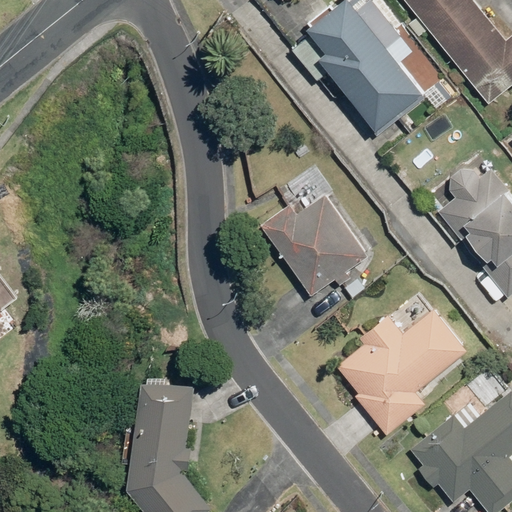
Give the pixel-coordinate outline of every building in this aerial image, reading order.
[(365,0),(359,5),(354,0),(336,0),(308,23),(313,29),(312,29),(327,47),(318,54),(353,97),(354,95),(376,122),(394,107),(396,109),(424,86),(401,58),(414,48),(375,0),(365,0)] [(407,0),(489,101),(511,82),(511,31),(507,35),(478,0),(407,0)] [(455,194),(439,208),(509,295),(511,292),(511,194),(508,190),(510,188),(492,165),(481,174),(474,165),(462,164),(451,173),(450,187),(455,194)] [(290,200),(261,219),(311,292),(336,275),(341,282),(352,274),(347,268),(369,253),(326,191),(297,210),(290,200)] [(468,347),(434,305),(404,329),(389,311),(360,334),(365,340),(337,362),(360,390),(356,393),(387,432),(426,400),(416,388),(468,347)] [(195,384),(143,376),(128,482),(150,511),(203,511),(212,506),(183,468),(188,469),(192,445),(187,445),(195,384)] [(511,453),(511,387),(466,424),(455,410),(411,445),(423,461),(419,465),(434,485),(439,481),(454,499),(470,487),(490,511),(494,511),(511,498),(511,456),(511,454),(511,453)]
